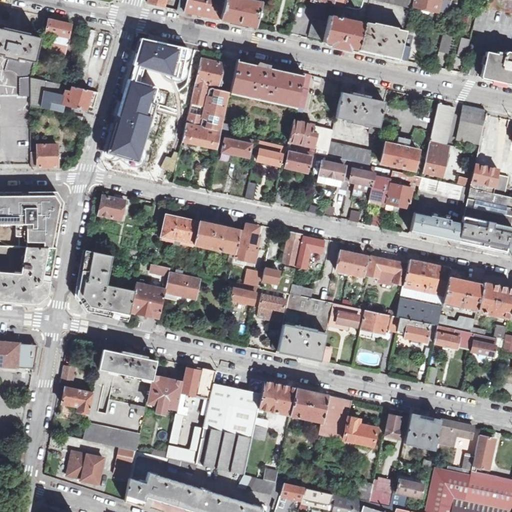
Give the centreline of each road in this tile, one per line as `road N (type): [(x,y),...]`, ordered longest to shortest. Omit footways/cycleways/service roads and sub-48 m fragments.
road 1 (unclassified): [(57,319),(511,417)]
road 2 (residential): [(82,176),(511,268)]
road 3 (residential): [(511,100),(126,20)]
road 4 (residential): [(57,319),(27,491)]
road 5 (residential): [(126,20),(82,176)]
road 6 (residential): [(82,176),(57,319)]
